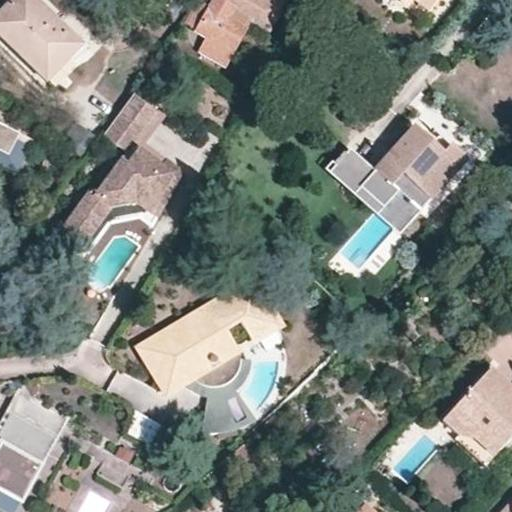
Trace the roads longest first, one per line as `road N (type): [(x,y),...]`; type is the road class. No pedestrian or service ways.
road 1 (unknown): [(84,375),(180,202),(189,176),(176,146)]
road 2 (unknown): [(377,137),(496,0)]
